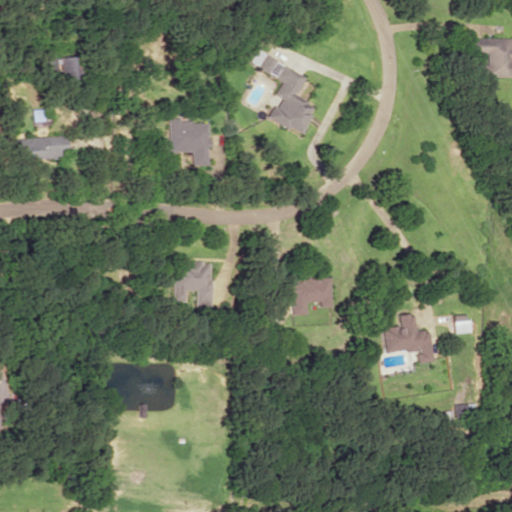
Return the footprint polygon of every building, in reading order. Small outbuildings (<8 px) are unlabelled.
[(508,77),(509,59),(511,59),(511,45),(509,46),(509,37),(468,36),(467,52),(483,53),(482,76),(508,77)] [(301,76),(254,49),(246,62),(277,80),(270,93),(275,96),(264,116),(295,134),(311,106),(290,94),(301,76)] [(204,119),(165,120),(165,151),(187,150),(187,164),(204,164),(204,119)] [(62,135),(14,137),(15,158),(63,157),(62,135)] [(169,269),(168,307),(206,307),(206,261),(177,260),(177,269),(169,269)] [(328,276),(320,276),(320,277),(282,278),(283,297),(288,297),(289,314),(304,313),(303,300),(318,300),(318,306),(329,306),(328,276)] [(427,329),(413,330),(411,312),(396,314),(397,325),(380,327),(382,351),(414,347),(416,360),(430,359),(427,329)] [(104,443),(93,443),(92,476),(104,476),(104,443)]
